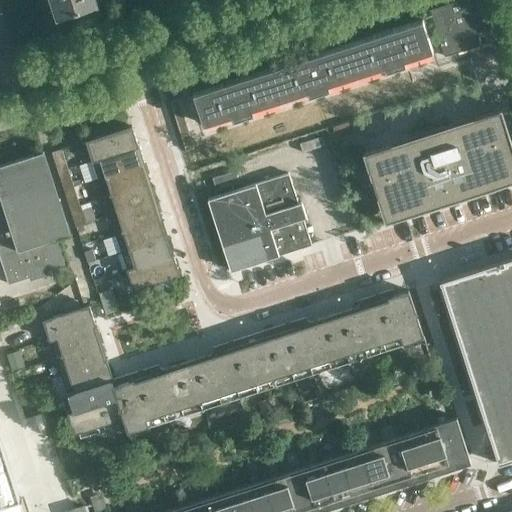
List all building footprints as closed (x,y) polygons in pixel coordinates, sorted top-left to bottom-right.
[(97,1),(96,0),(53,0),(58,14),(97,1)] [(491,42),(492,41),(479,0),(457,0),(430,9),(430,10),(431,10),(445,56),(491,41),(491,42)] [(328,84),(383,66),(385,70),(406,64),(404,59),(433,50),(423,18),(193,92),(204,124),(231,115),(233,119),(253,113),(252,108),(307,90),(309,95),(329,88),(328,84)] [(487,111),(481,113),(474,116),(455,122),(455,121),(410,136),(392,142),(384,145),(365,151),(364,151),(372,177),(378,195),(386,220),(387,220),(406,214),(414,211),(432,206),(478,191),(491,186),(496,185),(503,182),(511,179),(511,140),(509,132),(501,107),(500,107),(487,111)] [(138,145),(132,125),(86,140),(93,159),(138,145)] [(144,163),(138,145),(93,159),(99,178),(144,163)] [(65,158),(62,148),(52,151),(56,162),(65,158)] [(68,232),(61,211),(42,153),(44,152),(44,151),(0,164),(0,184),(1,187),(0,187),(0,256),(9,283),(68,264),(60,237),(70,234),(70,232),(68,232)] [(68,167),(65,158),(56,162),(58,171),(68,167)] [(150,181),(144,163),(99,178),(104,196),(150,181)] [(71,177),(68,167),(58,171),(61,180),(71,177)] [(217,192),(243,184),(238,168),(212,176),(217,192)] [(312,244),(303,218),(307,216),(302,201),(298,202),(289,173),(208,199),(231,269),(312,244)] [(74,186),(71,177),(61,180),(64,189),(74,186)] [(156,200),(150,181),(104,196),(110,214),(156,200)] [(77,195),(74,186),(64,189),(67,198),(77,195)] [(80,204),(77,195),(67,198),(70,207),(80,204)] [(162,218),(156,200),(110,214),(116,233),(162,218)] [(83,213),(80,204),(70,207),(73,216),(83,213)] [(86,223),(83,213),(73,216),(76,226),(86,223)] [(168,236),(162,218),(116,233),(122,251),(168,236)] [(174,254),(168,236),(122,251),(128,269),(174,254)] [(180,274),(174,254),(128,269),(134,288),(180,274)] [(511,257),(439,280),(498,463),(511,458),(511,257)] [(425,340),(409,290),(409,289),(395,294),(393,288),(368,296),(370,302),(335,314),(349,359),(410,339),(412,344),(425,340)] [(95,323),(89,304),(44,319),(50,337),(95,323)] [(349,359),(335,314),(299,325),(297,319),(259,331),(276,383),(349,359)] [(101,341),(95,323),(50,337),(55,356),(101,341)] [(276,383),(259,331),(222,343),(224,350),(188,361),(203,406),(276,383)] [(107,359),(101,341),(55,356),(61,374),(107,359)] [(113,378),(107,359),(61,374),(67,392),(113,378)] [(203,406),(188,361),(152,373),(150,366),(125,374),(127,380),(115,384),(125,416),(124,417),(130,435),(150,429),(148,424),(203,406)] [(125,416),(115,384),(113,378),(67,392),(62,394),(75,432),(80,431),(81,436),(99,430),(98,425),(124,417),(125,416)] [(471,409),(462,411),(470,452),(479,450),(471,409)] [(294,511),(417,473),(469,456),(457,417),(161,511),(294,511)] [(1,504),(0,501),(0,511),(26,511),(22,497),(1,504)]
